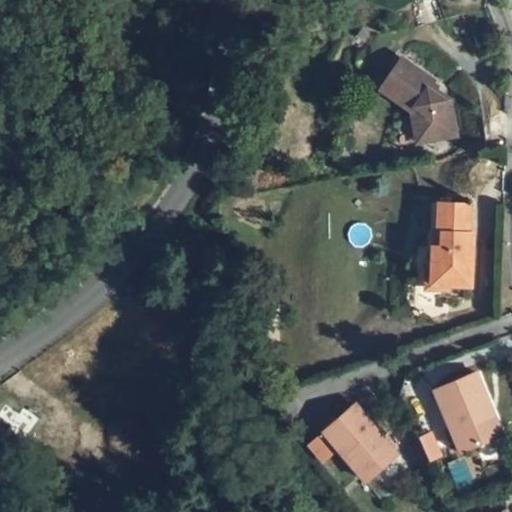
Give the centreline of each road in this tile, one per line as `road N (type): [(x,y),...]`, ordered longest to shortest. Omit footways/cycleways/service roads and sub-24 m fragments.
road 1 (unclassified): [(217,0),(221,58),(209,147),(122,272),(0,360)]
road 2 (unclassified): [(0,374),(76,430),(126,482),(126,511)]
